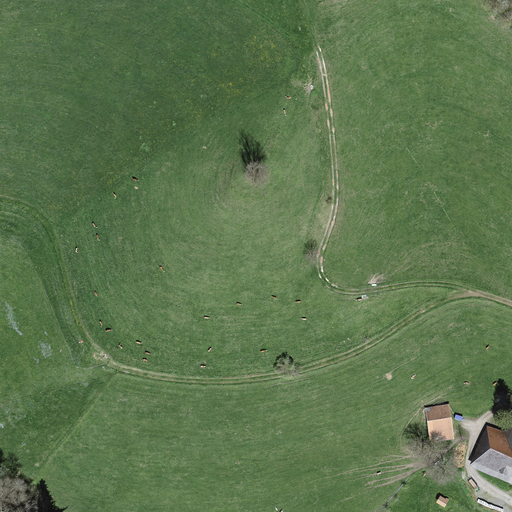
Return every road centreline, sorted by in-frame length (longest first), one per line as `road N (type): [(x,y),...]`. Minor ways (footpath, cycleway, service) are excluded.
road 1 (track): [(511,304),(478,292),(450,298),(369,345),(290,372),(237,381),(133,372),(102,357),(85,334),(53,240),(35,215),(0,200)]
road 2 (track): [(478,292),(436,282),(356,292),(323,278),(318,266),(334,204),(330,106),(299,0)]
road 3 (unclassified): [(511,502),(468,464),(477,425),(511,407)]
